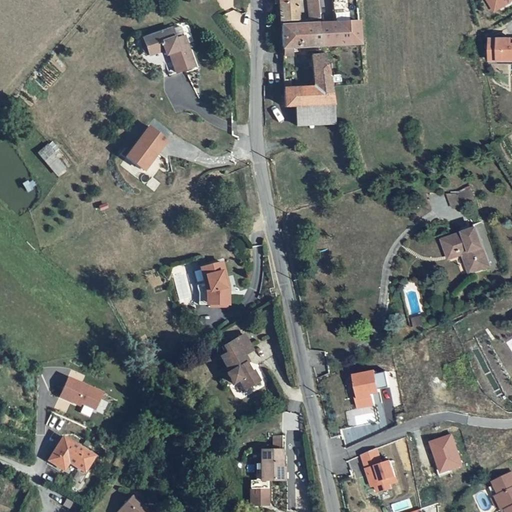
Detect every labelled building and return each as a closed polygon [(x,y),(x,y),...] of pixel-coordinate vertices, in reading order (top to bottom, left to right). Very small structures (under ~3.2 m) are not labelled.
[(281,0),(280,0),(282,24),(299,23),(298,11),(309,11),(311,18),(321,17),(319,0),(281,0)] [(347,0),(340,0),(341,15),(348,14),(347,0)] [(511,0),(488,0),(496,13),(511,3),(511,0)] [(321,22),(324,44),(363,42),(361,20),(321,22)] [(299,23),(282,24),(283,46),(324,44),(321,22),(299,23)] [(184,63),(194,59),(182,25),(145,38),(150,54),(161,51),(167,49),(169,54),(170,54),(177,73),(187,69),(184,63)] [(511,37),(490,37),(490,59),(511,59),(511,37)] [(145,38),(141,39),(146,56),(150,54),(145,38)] [(316,81),(331,81),(326,53),(314,54),(316,81)] [(184,63),(187,69),(196,66),(194,59),(184,63)] [(291,87),(290,80),(285,80),(286,104),(308,103),(307,87),(291,87)] [(316,81),(316,87),(307,87),(308,103),(317,103),(317,106),(324,106),(325,103),(335,102),(331,81),(316,81)] [(150,126),(127,156),(145,170),(157,153),(154,151),(165,137),(150,126)] [(168,140),(165,137),(154,151),(157,153),(168,140)] [(52,141),(37,153),(57,177),(72,165),(52,141)] [(472,190),(466,175),(460,178),(466,193),(472,190)] [(466,193),(460,178),(449,182),(455,197),(466,193)] [(441,185),(447,200),(455,197),(449,182),(441,185)] [(459,246),(466,265),(486,258),(471,221),(443,231),(451,249),(459,246)] [(451,249),(443,231),(438,233),(444,251),(451,249)] [(197,294),(198,300),(227,300),(227,290),(224,290),(224,283),(221,273),(224,272),(220,258),(198,264),(203,279),(195,281),(197,289),(197,294)] [(422,309),(415,313),(417,319),(425,316),(422,309)] [(250,349),(243,334),(221,344),(221,345),(222,346),(224,346),(224,345),(227,350),(223,352),(219,354),(226,369),(223,371),(228,382),(235,379),(240,388),(256,380),(242,353),(250,349)] [(376,371),(354,376),(359,396),(356,397),(360,409),(377,405),(374,396),(382,394),(381,390),(391,387),(387,371),(377,374),(376,371)] [(103,394),(69,378),(59,399),(80,409),(82,406),(95,412),(103,394)] [(301,429),(301,413),(283,413),(283,429),(301,429)] [(452,434),(431,441),(443,473),(463,466),(452,434)] [(278,435),(269,436),(271,450),(259,452),(260,465),(261,481),(256,482),(251,483),(253,507),(271,505),(268,481),(283,479),(280,450),(278,435)] [(94,454),(61,437),(47,460),(62,468),(68,460),(85,469),(94,454)] [(378,450),(363,456),(372,487),(376,486),(378,492),(394,487),(394,484),(399,483),(393,460),(384,464),(378,450)] [(491,486),(493,490),(504,511),(511,511),(511,481),(509,476),(491,486)] [(500,511),(504,511),(493,490),(488,492),(492,500),(489,502),(493,510),(497,507),(500,511)] [(114,511),(155,511),(134,492),(114,511)]
